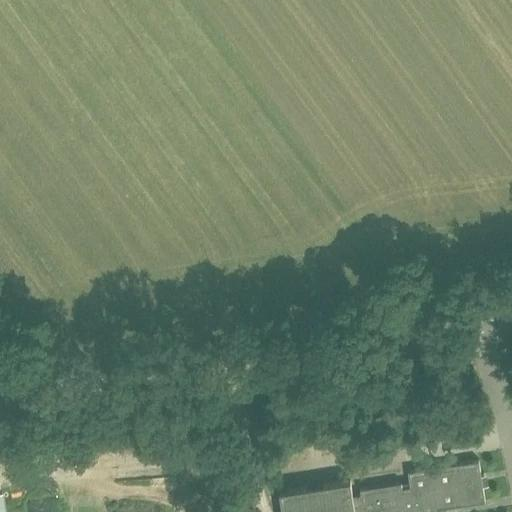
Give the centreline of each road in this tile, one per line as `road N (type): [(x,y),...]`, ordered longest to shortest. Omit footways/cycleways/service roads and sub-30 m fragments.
road 1 (tertiary): [(0,399),(247,362)]
road 2 (tertiary): [(247,362),(476,327)]
road 3 (unclassified): [(247,362),(235,425),(257,511)]
road 4 (unclassified): [(511,443),(476,327)]
